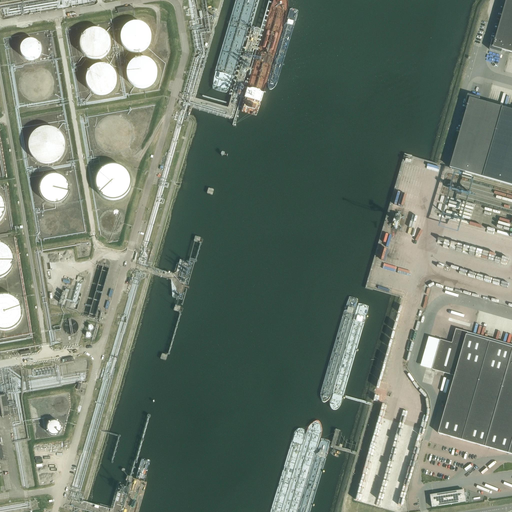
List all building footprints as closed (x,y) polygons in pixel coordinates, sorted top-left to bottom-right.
[(511,0),(507,0),(495,42),(492,41),(490,50),(502,54),(503,51),(511,53),(511,0)] [(119,40),(122,46),(127,50),(133,52),(139,52),(145,49),(149,45),(151,39),(151,32),(148,27),(143,22),(137,20),(131,21),(125,23),(121,28),(119,34),(119,40)] [(79,47),(82,53),(87,57),(93,59),(99,59),(105,56),(109,51),(111,45),(111,39),(108,33),(104,29),(98,27),(91,27),(85,30),(81,35),(79,41),(79,47)] [(21,50),(23,56),(27,59),(33,60),(37,58),(40,54),(41,50),(40,45),(37,42),(33,40),(28,40),(24,43),(22,46),(21,50)] [(125,77),(128,82),(133,87),(139,89),(145,88),(151,86),(155,81),(157,75),(157,69),(154,63),(150,59),(144,57),(137,57),(132,60),(127,64),(125,70),(125,77)] [(85,83),(88,89),(93,93),(99,95),(105,95),(111,92),(115,87),(117,81),(117,75),(114,69),(109,65),(103,63),(97,63),(91,66),(87,71),(85,77),(85,83)] [(452,164),(451,168),(453,169),(483,178),(511,185),(511,110),(503,108),(487,103),(480,101),(480,99),(468,95),(466,104),(469,105),(452,164)] [(31,156),(38,161),(50,163),(58,160),(64,153),(66,143),(63,133),(57,128),(49,125),(40,126),(33,131),(28,138),(28,147),(31,156)] [(98,193),(105,198),(116,200),(124,197),(130,190),(133,180),(129,170),(123,165),(115,162),(106,163),(99,168),(95,175),(94,184),(98,193)] [(38,191),(41,198),(46,202),(52,204),(59,203),(65,200),(68,195),(70,189),(69,183),(67,179),(62,174),(56,172),(50,172),(45,174),(40,179),(38,184),(38,191)] [(446,210),(449,198),(439,196),(436,208),(446,210)] [(0,278),(6,276),(12,270),(15,259),(12,250),(6,244),(0,241),(0,278)] [(79,304),(84,284),(79,282),(73,303),(79,304)] [(0,329),(7,330),(15,327),(21,321),(23,310),(20,301),(14,295),(6,292),(0,292),(0,329)] [(411,304),(402,301),(396,321),(405,323),(411,304)] [(73,335),(74,332),(71,331),(72,327),(76,328),(78,321),(69,319),(68,321),(70,322),(68,328),(66,333),(73,335)] [(441,340),(432,370),(455,376),(438,434),(511,454),(511,347),(510,347),(472,336),(467,335),(468,333),(456,329),(452,343),(441,340)] [(421,366),(432,370),(441,340),(429,337),(421,366)] [(377,383),(373,400),(383,403),(387,386),(377,383)] [(6,395),(0,396),(0,404),(2,417),(9,416),(6,395)] [(55,411),(68,411),(68,397),(54,398),(55,411)] [(62,429),(62,428),(62,427),(61,426),(61,425),(60,424),(60,423),(59,422),(58,421),(57,421),(56,421),(55,420),(54,420),(53,420),(52,421),(51,421),(50,422),(49,422),(48,423),(47,424),(47,425),(46,426),(46,427),(46,428),(46,429),(46,430),(47,431),(47,432),(48,433),(49,434),(50,435),(51,435),(52,436),(53,436),(55,436),(56,436),(57,435),(58,435),(59,434),(60,433),(61,432),(61,431),(61,430),(62,429)] [(465,502),(463,490),(430,495),(431,507),(465,502)]
